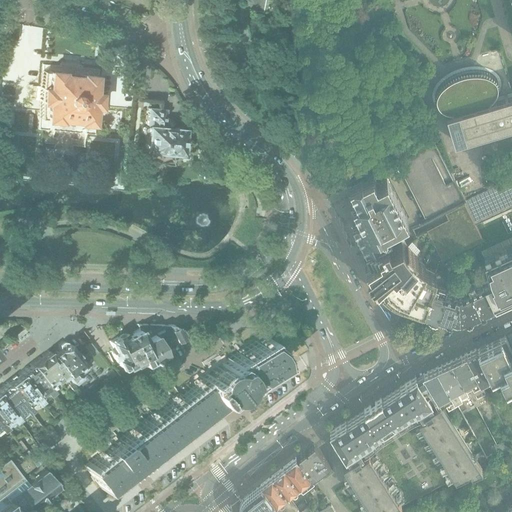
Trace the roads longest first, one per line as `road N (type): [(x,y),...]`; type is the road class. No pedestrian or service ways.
road 1 (secondary): [(283,237),(245,276),(214,287),(0,286)]
road 2 (secondary): [(43,302),(226,308),(260,293),(288,267)]
road 3 (tertiary): [(331,344),(328,384),(195,488)]
road 4 (tertiary): [(209,503),(372,377)]
road 5 (residential): [(183,43),(0,1)]
road 6 (tertiary): [(372,377),(511,311)]
road 7 (secondary): [(268,156),(224,117),(183,43)]
road 8 (tertiary): [(372,377),(382,342),(338,256)]
